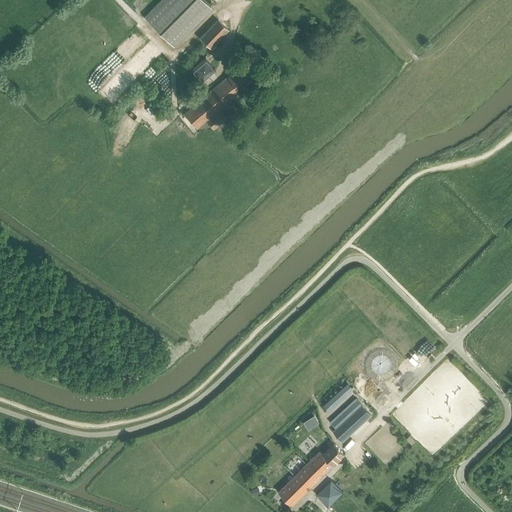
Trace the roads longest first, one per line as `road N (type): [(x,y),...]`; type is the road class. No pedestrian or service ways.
road 1 (unknown): [(0,399),(97,425),(165,410),(193,394),(351,241)]
road 2 (track): [(244,258),(207,266),(139,175),(147,147),(174,111),(175,53),(215,11),(238,8)]
road 3 (unknown): [(351,241),(415,176),(484,156),(511,135)]
